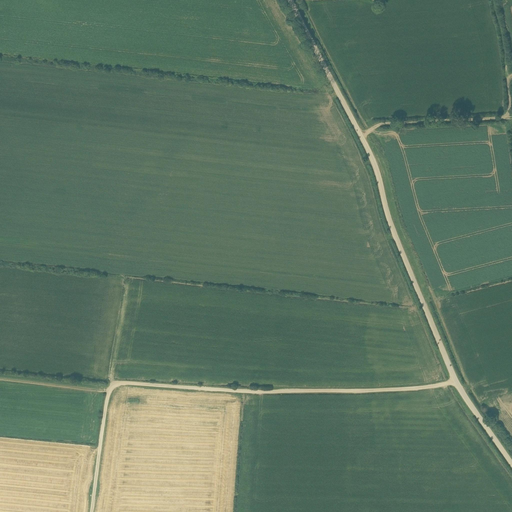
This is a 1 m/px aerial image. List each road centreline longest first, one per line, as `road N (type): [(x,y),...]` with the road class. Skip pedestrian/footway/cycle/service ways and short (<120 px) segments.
road 1 (unclassified): [(511,461),(456,383),(378,177),(297,0)]
road 2 (track): [(90,511),(112,382),(256,390),(456,383)]
road 3 (track): [(496,0),(509,116),(378,125),(360,139)]
